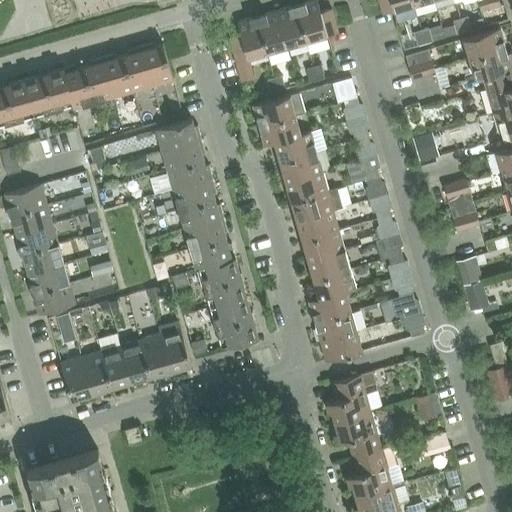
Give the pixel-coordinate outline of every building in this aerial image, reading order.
[(309,0),(296,4),(306,41),(338,32),(331,8),(320,11),(316,0),(309,0)] [(413,5),(411,0),(377,0),(382,14),(413,5)] [(476,0),(480,11),(500,5),(498,0),(476,0)] [(306,41),(296,4),(276,10),(287,47),(306,41)] [(276,10),(257,15),(267,52),(287,47),(276,10)] [(267,52),(257,15),(237,21),(240,34),(229,37),(235,61),(267,52)] [(460,18),(464,32),(471,29),(467,16),(460,18)] [(464,32),(460,18),(452,20),(456,34),(464,32)] [(482,18),(474,20),(477,28),(484,25),(484,24),(482,18)] [(462,38),(468,58),(505,47),(499,27),(462,38)] [(421,30),(425,43),(432,41),(428,28),(421,30)] [(425,43),(421,30),(413,32),(417,45),(425,43)] [(141,45),(153,86),(173,80),(163,43),(156,45),(155,41),(141,45)] [(133,91),(153,86),(141,45),(127,49),(128,53),(122,54),(133,91)] [(482,76),(511,67),(505,47),(468,58),(474,79),(482,76)] [(416,52),(423,75),(435,72),(428,48),(416,52)] [(133,91),(122,54),(117,56),(116,52),(102,56),(113,97),(133,91)] [(423,75),(416,52),(405,55),(412,78),(423,75)] [(88,60),(89,64),(83,66),(94,103),(113,97),(102,56),(88,60)] [(73,108),(94,103),(83,66),(77,67),(76,64),(63,68),(73,105),(72,105),(73,108)] [(313,66),(317,80),(324,78),(320,64),(313,66)] [(317,80),(313,66),(305,69),(309,82),(317,80)] [(492,113),(511,106),(511,71),(511,67),(482,76),(492,113)] [(34,116),(72,105),(73,105),(63,68),(23,79),(34,116)] [(274,78),(278,91),(285,89),(281,76),(274,78)] [(278,91),(274,78),(266,80),(270,93),(278,91)] [(0,125),(34,116),(23,79),(0,85),(0,125)] [(343,100),(357,96),(354,89),(341,92),(343,100)] [(299,91),(289,94),(252,104),(258,125),(295,114),(305,111),(299,91)] [(357,96),(343,100),(345,107),(359,104),(359,103),(357,96)] [(345,107),(342,108),(346,120),(365,114),(362,103),(360,102),(359,103),(359,104),(345,107)] [(503,149),(511,146),(511,106),(492,113),(503,149)] [(264,145),(274,142),(274,141),(301,133),(300,133),(295,114),(258,125),(264,145)] [(192,118),(155,129),(161,150),(201,138),(198,124),(194,125),(192,118)] [(48,126),(38,129),(41,137),(51,134),(48,126)] [(354,139),(368,135),(366,128),(352,132),(354,139)] [(300,133),(301,133),(274,141),(274,142),(279,161),(316,150),(310,130),(300,133)] [(424,133),(414,136),(417,143),(426,140),(424,133)] [(368,135),(354,139),(357,147),(370,143),(370,142),(368,135)] [(167,169),(204,158),(202,153),(205,152),(201,138),(161,150),(167,169)] [(357,147),(353,148),(357,160),(377,154),(373,143),(371,142),(370,142),(370,143),(357,147)] [(0,149),(2,155),(15,152),(13,145),(0,149)] [(102,146),(89,150),(93,161),(106,158),(102,146)] [(511,167),(511,146),(503,149),(495,151),(501,171),(511,167)] [(285,181),(322,170),(316,150),(279,161),(285,181)] [(17,158),(15,152),(2,155),(3,162),(17,158)] [(357,160),(352,161),(355,173),(363,171),(377,167),(377,168),(379,167),(380,165),(377,154),(357,160)] [(17,158),(3,162),(5,168),(19,164),(17,158)] [(205,164),(204,158),(167,169),(172,189),(213,177),(209,163),(205,164)] [(19,164),(5,168),(7,174),(20,170),(19,164)] [(366,178),(379,175),(377,168),(377,167),(363,171),(366,178)] [(507,191),(511,189),(511,167),(501,171),(507,191)] [(327,189),(322,170),(285,181),(290,200),(327,189)] [(131,172),(110,171),(109,183),(130,184),(131,172)] [(379,175),(366,178),(368,186),(381,182),(379,175)] [(178,208),(215,198),(213,192),(217,191),(213,177),(172,189),(178,208)] [(454,181),(461,204),(473,201),(466,178),(454,181)] [(88,181),(81,183),(84,193),(91,191),(88,181)] [(450,208),(461,204),(454,181),(443,185),(450,208)] [(41,183),(4,193),(10,214),(47,203),(41,183)] [(343,206),(337,187),(327,189),(290,200),(296,220),(333,209),(343,206)] [(220,203),(216,204),(215,198),(178,208),(183,228),(224,216),(220,203)] [(473,201),(461,204),(468,227),(479,224),(473,201)] [(94,203),(94,202),(86,204),(88,212),(96,210),(94,203)] [(53,223),(47,203),(10,214),(16,234),(53,223)] [(461,204),(450,208),(456,231),(468,227),(461,204)] [(377,218),(390,214),(388,206),(375,210),(377,218)] [(339,229),(333,209),(296,220),(302,240),(339,229)] [(390,214),(377,218),(379,225),(393,221),(392,221),(390,214)] [(228,230),(224,216),(183,228),(189,248),(226,237),(224,231),(228,230)] [(99,220),(91,222),(94,232),(102,230),(99,220)] [(379,225),(376,226),(379,238),(399,233),(396,221),(394,220),(392,221),(393,221),(379,225)] [(58,243),(53,223),(16,234),(21,253),(58,243)] [(339,229),(302,240),(307,259),(344,248),(339,229)] [(379,238),(375,240),(381,259),(388,257),(386,250),(399,246),(400,246),(401,246),(402,244),(399,233),(379,238)] [(198,267),(198,266),(235,256),(231,242),(228,243),(226,237),(189,248),(195,268),(198,267)] [(104,238),(89,242),(92,254),(107,249),(104,238)] [(58,243),(21,253),(27,273),(64,262),(58,243)] [(388,257),(402,253),(400,246),(399,246),(386,250),(388,257)] [(344,248),(307,259),(313,279),(350,268),(344,248)] [(402,253),(388,257),(390,265),(404,261),(402,253)] [(198,266),(198,267),(209,307),(246,296),(235,256),(198,266)] [(464,259),(457,261),(464,285),(475,282),(482,280),(474,256),(464,259)] [(110,260),(96,264),(99,273),(113,270),(110,260)] [(64,262),(27,273),(32,293),(70,282),(64,262)] [(356,288),(350,268),(313,279),(318,298),(345,290),(346,291),(356,288)] [(173,281),(187,278),(185,271),(172,275),(173,281)] [(187,278),(173,281),(175,288),(189,284),(187,278)] [(32,293),(38,313),(75,303),(70,282),(32,293)] [(475,282),(464,285),(471,309),(480,306),(482,306),(480,301),(476,285),(475,282)] [(160,285),(149,288),(151,298),(162,295),(161,292),(160,285)] [(399,296),(413,292),(411,285),(397,289),(399,296)] [(351,310),(346,291),(345,290),(318,298),(308,301),(314,321),(351,310)] [(413,292),(399,296),(402,304),(415,300),(415,299),(413,292)] [(221,347),(258,336),(246,296),(209,307),(221,347)] [(399,296),(391,299),(396,318),(401,317),(422,311),(418,300),(416,299),(415,299),(415,300),(402,304),(399,296)] [(117,299),(110,301),(113,312),(120,310),(117,299)] [(107,300),(100,302),(102,309),(109,307),(107,300)] [(314,321),(320,340),(357,330),(351,310),(314,321)] [(422,311),(401,317),(405,329),(409,328),(422,325),(424,325),(425,323),(422,311)] [(120,321),(101,325),(103,337),(123,333),(120,321)] [(422,325),(409,328),(411,336),(424,332),(422,325)] [(191,364),(180,327),(160,333),(171,374),(185,370),(184,366),(191,364)] [(320,340),(324,354),(325,361),(363,350),(357,330),(320,340)] [(160,333),(140,339),(151,376),(156,374),(157,378),(171,374),(160,333)] [(193,348),(206,344),(204,338),(191,342),(193,348)] [(140,339),(120,344),(131,381),(151,376),(140,339)] [(501,341),(489,344),(496,367),(507,364),(501,341)] [(131,381),(120,344),(101,350),(111,387),(131,381)] [(206,344),(193,348),(194,355),(208,351),(206,344)] [(101,350),(81,355),(93,396),(107,392),(106,389),(111,387),(101,350)] [(60,361),(71,399),(78,397),(79,400),(93,396),(81,355),(60,361)] [(508,392),(500,366),(496,367),(485,371),(493,400),(509,396),(508,392)] [(327,412),(331,411),(334,422),(371,411),(360,373),(331,382),(336,399),(324,402),(327,412)] [(10,416),(0,382),(0,422),(4,422),(3,418),(10,416)] [(436,393),(416,398),(422,419),(441,414),(440,409),(438,400),(436,393)] [(381,448),(371,411),(334,422),(337,432),(333,433),(336,443),(347,440),(352,456),(381,448)] [(138,425),(125,429),(129,443),(142,440),(138,425)] [(446,430),(415,439),(420,456),(451,447),(449,442),(446,430)] [(392,485),(381,448),(352,456),(357,473),(346,476),(348,486),(352,485),(355,496),(392,485)] [(114,490),(111,479),(108,468),(103,469),(98,450),(27,470),(33,489),(28,491),(31,502),(36,501),(39,511),(109,511),(115,510),(110,492),(114,490)] [(399,511),(392,485),(355,496),(358,506),(354,507),(355,511),(399,511)] [(462,488),(452,491),(456,507),(467,504),(466,502),(464,494),(462,488)] [(425,511),(422,501),(407,505),(409,511),(425,511)]
